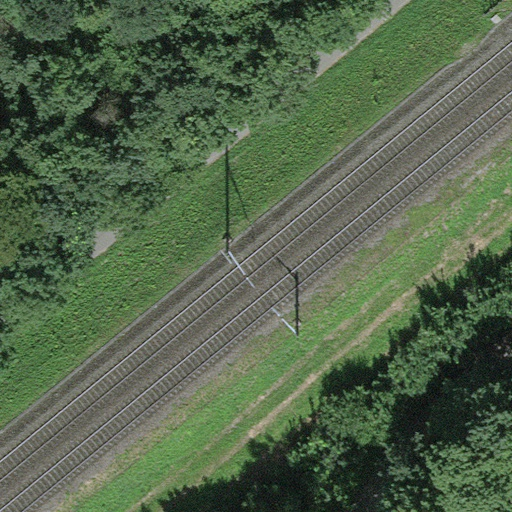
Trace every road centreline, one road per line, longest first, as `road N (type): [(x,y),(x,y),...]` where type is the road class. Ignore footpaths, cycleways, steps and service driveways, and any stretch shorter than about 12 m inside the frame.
road 1 (residential): [(0,308),(382,0)]
road 2 (track): [(365,511),(407,451),(511,367)]
